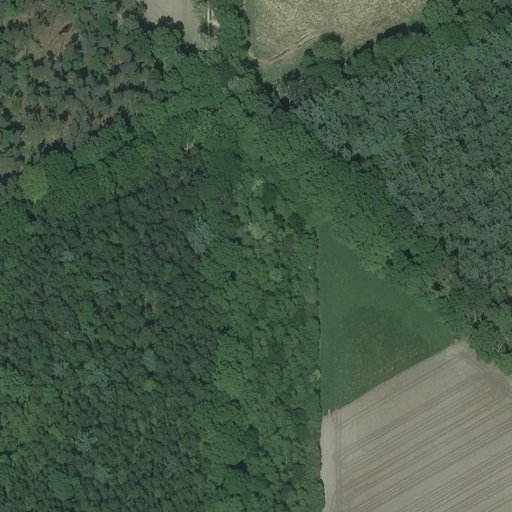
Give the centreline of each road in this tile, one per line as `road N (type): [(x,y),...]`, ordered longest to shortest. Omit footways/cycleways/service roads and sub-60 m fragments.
road 1 (track): [(261,99),(511,5)]
road 2 (unclassified): [(0,225),(209,119)]
